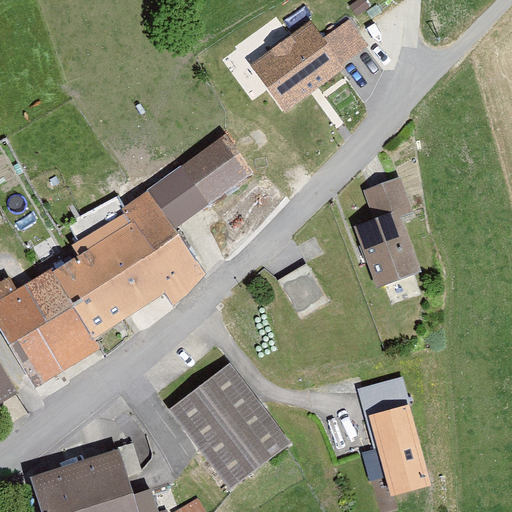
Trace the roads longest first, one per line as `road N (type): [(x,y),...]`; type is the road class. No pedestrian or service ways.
road 1 (unclassified): [(0,444),(57,395),(240,275),(406,91)]
road 2 (unclassified): [(406,91),(506,0)]
